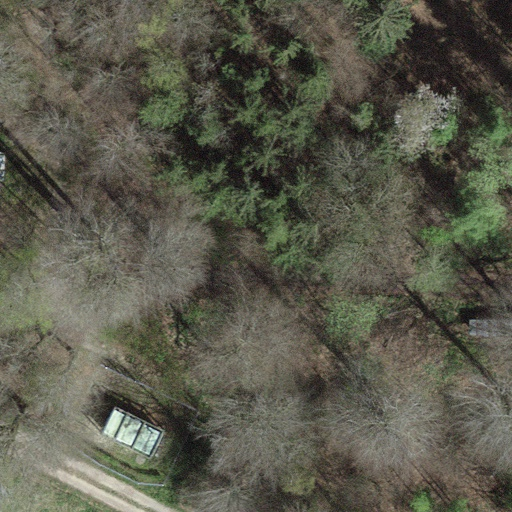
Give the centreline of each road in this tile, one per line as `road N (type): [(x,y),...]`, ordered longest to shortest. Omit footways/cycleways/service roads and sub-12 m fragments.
road 1 (track): [(511,282),(235,272),(0,293)]
road 2 (track): [(0,446),(139,511)]
